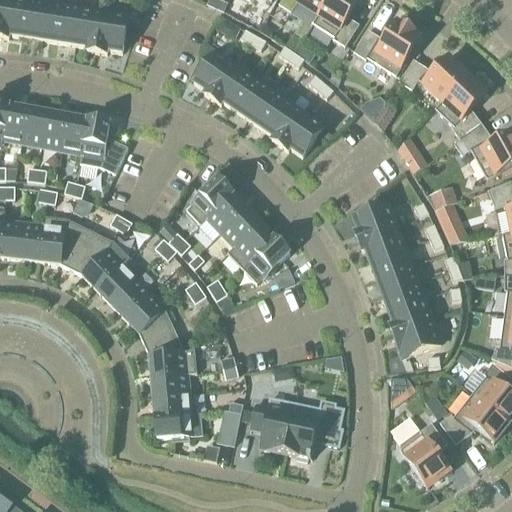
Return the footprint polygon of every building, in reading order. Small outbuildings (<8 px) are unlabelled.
[(27,2),(11,0),(4,0),(0,30),(0,40),(9,42),(9,38),(22,40),(27,2)] [(330,0),(282,0),(276,9),(289,17),(295,7),(315,19),(310,28),(312,29),(330,0)] [(358,2),(354,0),(330,0),(312,29),(332,41),(330,44),(343,51),(357,29),(346,22),(358,2)] [(45,5),(27,2),(22,40),(39,43),(45,5)] [(62,8),(45,5),(39,43),(57,46),(62,8)] [(80,11),(62,8),(57,46),(75,49),(80,11)] [(148,9),(144,19),(159,25),(163,15),(148,9)] [(103,15),(80,11),(75,49),(87,51),(87,54),(97,56),(103,15)] [(128,19),(103,15),(97,56),(107,57),(107,54),(122,56),(128,19)] [(400,29),(394,25),(382,45),(366,34),(351,56),(363,64),(365,62),(393,80),(418,41),(413,37),(416,34),(402,25),(400,29)] [(264,30),(261,35),(270,41),(273,35),(264,30)] [(255,39),(245,33),(240,42),(250,48),(255,40),(255,39)] [(266,45),(255,40),(250,48),(260,54),(266,45)] [(290,55),(280,48),(274,58),(284,65),(290,55)] [(233,67),(215,55),(194,86),(206,94),(204,97),(211,102),(233,67)] [(300,61),(290,55),(284,65),(294,71),(300,61)] [(431,77),(411,63),(397,86),(410,94),(416,84),(439,105),(433,112),(435,114),(467,80),(446,61),(431,77)] [(252,80),(233,67),(211,102),(221,109),(223,106),(232,112),(252,80)] [(320,85),(313,79),(306,87),(313,94),(320,85)] [(267,90),(252,80),(232,112),(246,122),(267,90)] [(485,97),(467,80),(435,114),(452,131),(450,132),(459,145),(481,129),(469,113),(485,97)] [(331,95),(320,85),(313,94),(324,103),(331,95)] [(282,100),(267,90),(246,122),(261,132),(282,100)] [(301,113),(282,100),(261,132),(273,140),(271,143),(278,148),(301,113)] [(367,104),(359,112),(361,114),(372,125),(376,118),(383,107),(385,104),(381,100),(367,104)] [(8,108),(0,106),(0,149),(2,143),(8,108)] [(28,111),(8,108),(2,143),(22,146),(28,111)] [(48,115),(28,111),(22,146),(21,147),(42,150),(48,115)] [(324,129),(301,113),(278,148),(288,155),(290,152),(302,160),(324,129)] [(68,119),(48,115),(42,150),(62,154),(68,119)] [(376,118),(372,125),(380,133),(382,136),(389,126),(376,118)] [(88,123),(68,119),(62,154),(82,158),(88,123)] [(80,168),(101,172),(114,179),(127,152),(106,142),(109,126),(88,123),(82,158),(80,168)] [(481,129),(459,145),(467,155),(469,154),(485,183),(511,168),(511,135),(492,146),(481,129)] [(324,132),(319,140),(326,145),(331,137),(324,132)] [(409,141),(397,155),(399,158),(401,161),(415,151),(409,141)] [(37,174),(28,173),(27,186),(36,187),(37,174)] [(46,175),(37,174),(36,187),(44,188),(46,175)] [(233,197),(218,181),(192,206),(193,208),(187,214),(200,229),(207,222),(233,197)] [(76,187),(68,185),(64,197),(72,200),(76,187)] [(511,187),(511,185),(486,194),(493,211),(504,206),(510,234),(501,236),(501,238),(511,236),(511,187)] [(85,190),(76,187),(72,200),(81,202),(85,190)] [(14,191),(5,191),(5,203),(14,204),(14,191)] [(452,191),(431,199),(436,213),(457,206),(452,191)] [(40,193),(38,206),(46,207),(48,195),(40,193)] [(57,196),(48,195),(46,208),(54,209),(57,196)] [(247,212),(233,197),(207,222),(221,237),(247,212)] [(418,222),(427,217),(421,206),(412,211),(418,222)] [(397,231),(388,207),(352,220),(357,234),(354,236),(358,246),(397,231)] [(261,227),(247,212),(221,237),(234,250),(227,257),(228,258),(261,227)] [(5,215),(4,215),(0,249),(0,260),(19,262),(23,227),(4,225),(5,215)] [(124,222),(116,218),(110,230),(118,234),(124,222)] [(43,229),(23,227),(19,262),(39,265),(45,220),(44,220),(43,229)] [(68,223),(45,220),(39,265),(60,267),(64,233),(68,223)] [(132,227),(124,222),(118,234),(125,238),(132,227)] [(112,245),(68,223),(64,233),(60,267),(82,278),(108,254),(112,245)] [(275,242),(261,227),(228,258),(242,273),(248,267),(275,242)] [(439,239),(434,228),(423,233),(428,244),(439,239)] [(405,253),(397,231),(358,246),(361,255),(365,253),(369,266),(405,253)] [(511,236),(501,238),(506,263),(503,263),(503,279),(511,278),(511,236)] [(184,243),(177,237),(168,246),(174,253),(184,243)] [(444,250),(439,239),(428,244),(433,255),(444,250)] [(289,256),(275,242),(248,267),(263,281),(289,256)] [(170,250),(163,243),(154,252),(161,259),(170,250)] [(190,249),(184,243),(174,253),(181,259),(190,249)] [(176,256),(174,253),(170,250),(161,259),(168,265),(176,256)] [(411,270),(405,253),(369,266),(376,283),(411,270)] [(122,269),(108,254),(82,278),(97,293),(122,269)] [(203,265),(197,259),(188,267),(194,274),(203,265)] [(441,278),(453,273),(448,262),(437,266),(441,278)] [(136,283),(122,269),(97,293),(111,308),(136,283)] [(418,286),(411,270),(376,283),(382,300),(418,286)] [(457,285),(453,273),(441,278),(445,289),(457,285)] [(511,279),(503,279),(503,294),(506,294),(502,320),(511,320),(511,279)] [(151,298),(136,283),(111,308),(125,322),(151,298)] [(222,292),(217,283),(206,290),(211,298),(222,292)] [(424,303),(418,286),(382,300),(388,317),(424,303)] [(201,294),(196,287),(185,294),(190,301),(201,294)] [(452,306),(463,301),(459,290),(448,294),(452,306)] [(227,298),(222,292),(211,298),(216,306),(227,298)] [(206,301),(201,294),(190,301),(195,308),(206,301)] [(164,312),(151,298),(125,322),(139,338),(164,313),(164,312)] [(432,325),(424,303),(388,317),(392,327),(389,329),(393,339),(432,325)] [(185,356),(164,313),(139,338),(149,361),(150,361),(185,357),(185,356)] [(511,320),(502,320),(498,351),(495,350),(490,362),(511,371),(511,320)] [(440,347),(432,325),(393,339),(401,362),(440,347)] [(226,339),(216,343),(222,373),(235,371),(233,359),(226,339)] [(194,353),(185,357),(150,361),(151,381),(186,378),(196,377),(194,353)] [(438,361),(427,362),(428,372),(440,371),(438,361)] [(511,382),(492,367),(483,378),(485,381),(471,398),(508,427),(511,421),(511,399),(505,394),(511,384),(511,382)] [(235,371),(222,373),(225,384),(238,381),(236,371),(235,371)] [(188,398),(186,378),(151,381),(153,401),(188,398)] [(406,383),(391,384),(392,406),(412,391),(406,383)] [(190,417),(188,398),(153,401),(155,421),(200,417),(200,416),(190,417)] [(508,427),(471,398),(452,421),(450,418),(439,427),(455,448),(471,436),(475,431),(493,445),(508,427)] [(295,408),(269,403),(267,412),(254,409),(249,434),(262,437),(258,453),(285,458),(295,408)] [(319,413),(295,408),(285,458),(296,460),(296,464),(307,466),(307,463),(310,463),(317,430),(330,432),(335,408),(320,405),(319,413)] [(228,415),(241,418),(243,409),(230,407),(228,415)] [(234,451),(241,418),(228,415),(224,416),(217,448),(234,451)] [(202,437),(200,417),(155,421),(157,441),(172,440),(172,444),(189,443),(189,439),(202,437)] [(421,438),(399,454),(427,491),(449,474),(436,456),(446,448),(430,427),(419,435),(421,438)] [(206,448),(204,463),(216,465),(219,451),(206,448)]
